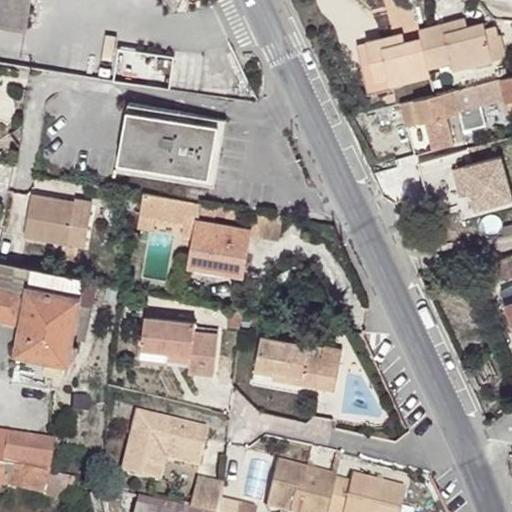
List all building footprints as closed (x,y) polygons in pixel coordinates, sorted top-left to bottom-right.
[(24,0),(0,0),(0,17),(22,21),(24,0)] [(460,15),(449,18),(452,28),(463,24),(460,15)] [(416,27),(419,38),(425,62),(445,58),(448,65),(453,64),(490,54),(487,39),(496,36),(491,23),(483,25),(481,20),(463,24),(452,28),(449,18),(416,27)] [(398,34),(389,37),(390,46),(400,42),(398,34)] [(487,39),(490,54),(453,64),(455,70),(506,57),(501,35),(496,36),(487,39)] [(361,88),(427,71),(425,62),(419,38),(400,42),(390,46),(389,37),(350,47),(361,88)] [(511,112),(511,111),(511,72),(500,76),(506,96),(511,112)] [(432,92),(400,100),(405,121),(419,117),(427,148),(464,137),(456,109),(506,96),(500,76),(432,92)] [(207,185),(220,121),(129,105),(117,170),(207,185)] [(228,123),(220,121),(207,185),(216,187),(218,178),(228,123)] [(511,157),(477,166),(489,208),(511,202),(511,157)] [(40,201),(41,195),(17,191),(8,233),(72,246),(80,202),(61,199),(61,204),(40,201)] [(145,194),(139,227),(155,230),(157,221),(157,218),(184,223),(183,226),(181,235),(197,238),(201,221),(204,203),(145,194)] [(61,199),(41,195),(40,201),(61,204),(61,199)] [(252,236),(280,241),(284,215),(258,211),(253,232),(252,236)] [(253,232),(201,221),(197,238),(191,264),(244,275),(252,236),(253,232)] [(511,222),(499,226),(502,235),(511,231),(511,222)] [(511,273),(511,253),(494,262),(502,278),(511,273)] [(0,264),(0,321),(23,327),(17,356),(19,356),(16,370),(62,380),(65,366),(66,366),(72,343),(84,346),(96,285),(82,282),(82,279),(34,269),(33,271),(0,264)] [(139,364),(167,366),(167,357),(189,359),(188,368),(188,375),(214,377),(216,337),(192,336),(192,326),(142,323),(139,364)] [(309,347),(263,336),(255,371),(299,379),(298,384),(335,392),(342,354),(324,350),(322,358),(307,356),(309,347)] [(167,357),(167,366),(188,368),(189,359),(167,357)] [(210,431),(140,416),(126,474),(163,485),(169,461),(202,469),(210,431)] [(0,470),(44,478),(48,446),(0,437),(0,470)] [(335,475),(277,462),(267,509),(279,511),(399,511),(405,487),(352,477),(350,484),(334,480),(335,475)] [(45,478),(44,478),(0,470),(0,493),(9,492),(47,499),(64,505),(61,511),(70,511),(77,486),(76,486),(45,478)] [(224,503),(225,488),(199,482),(195,501),(224,507),(224,503)] [(131,511),(176,511),(178,507),(135,496),(131,511)] [(192,511),(223,511),(224,507),(195,501),(192,511)] [(224,507),(223,511),(241,511),(242,507),(224,503),(224,507)]
